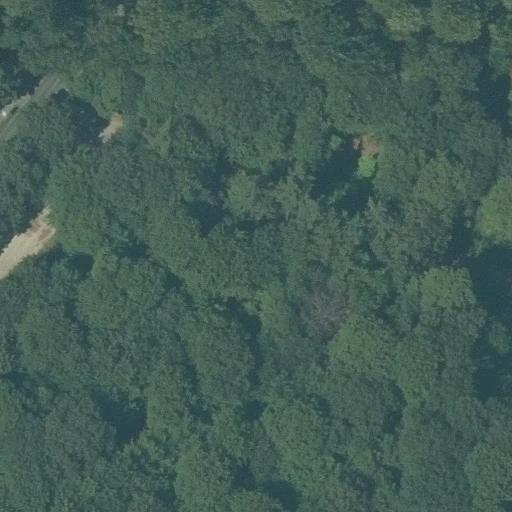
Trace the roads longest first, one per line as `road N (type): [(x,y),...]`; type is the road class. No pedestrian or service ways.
road 1 (track): [(511,293),(44,107)]
road 2 (secondary): [(0,118),(90,0)]
